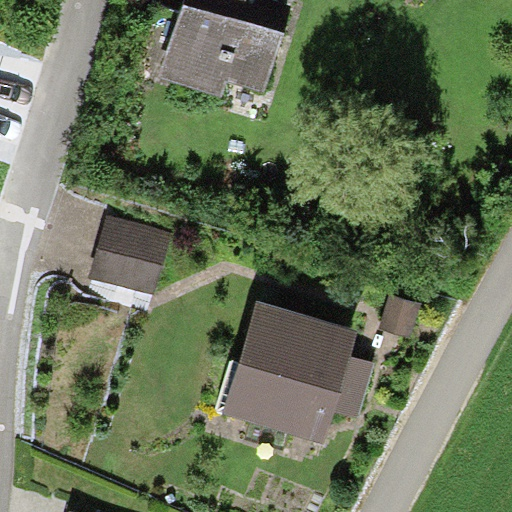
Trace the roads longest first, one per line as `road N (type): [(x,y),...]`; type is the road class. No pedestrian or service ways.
road 1 (residential): [(374,511),(511,269)]
road 2 (residential): [(0,263),(77,0)]
